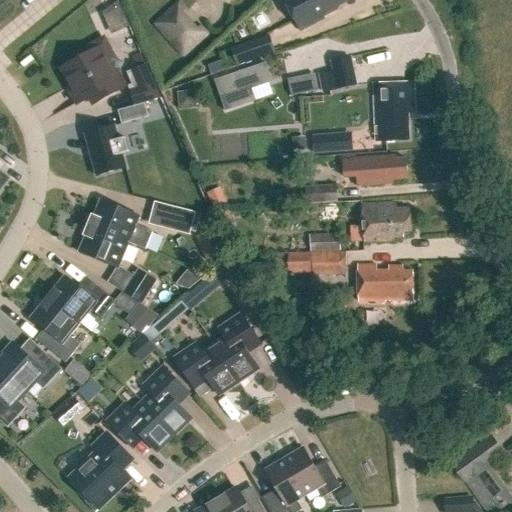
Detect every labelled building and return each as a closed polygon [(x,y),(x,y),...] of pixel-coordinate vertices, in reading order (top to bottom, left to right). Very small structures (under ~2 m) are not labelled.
[(336,8),(351,0),(282,0),(299,32),(324,19),(323,17),(337,10),(336,8)] [(155,25),(184,56),(207,34),(200,27),(195,32),(180,16),(186,11),(179,3),(155,25)] [(239,48),(244,63),(274,52),(269,37),(239,48)] [(81,55),(82,58),(61,69),(70,86),(68,88),(77,105),(94,96),(97,103),(126,88),(117,70),(114,72),(110,63),(113,62),(115,57),(106,41),(102,40),(82,50),(81,55)] [(351,58),(331,62),(333,73),(319,76),(323,93),(357,85),(351,58)] [(208,64),(212,75),(228,70),(225,59),(208,64)] [(264,64),(215,81),(226,112),(254,102),(250,88),(270,81),(264,64)] [(133,91),(136,104),(159,98),(145,67),(132,73),(140,89),(133,91)] [(302,78),(288,81),(291,97),(305,94),(302,78)] [(412,84),(373,86),(376,140),(408,138),(407,116),(414,115),(412,84)] [(194,92),(178,94),(180,110),(196,108),(194,92)] [(145,104),(118,111),(122,125),(149,117),(145,104)] [(97,177),(126,169),(122,155),(129,153),(125,138),(118,140),(114,126),(85,134),(97,177)] [(335,136),(313,137),(315,153),(337,152),(335,136)] [(357,160),(359,187),(385,185),(384,179),(407,178),(406,161),(395,161),(395,157),(357,160)] [(305,187),(306,204),(338,202),(336,184),(305,187)] [(220,188),(207,194),(213,208),(226,202),(220,188)] [(92,216),(88,226),(129,243),(140,217),(101,201),(94,217),(92,216)] [(411,231),(410,210),(393,211),(393,204),(362,206),(363,244),(394,242),(393,239),(403,238),(402,233),(411,231)] [(173,207),(168,225),(191,231),(195,213),(173,207)] [(227,210),(216,214),(221,229),(232,225),(227,210)] [(84,236),(86,237),(79,253),(118,269),(129,243),(88,226),(84,236)] [(214,232),(199,238),(202,245),(217,239),(214,232)] [(311,233),(312,250),(340,250),(339,233),(311,233)] [(312,252),(312,266),(320,266),(320,274),(341,274),(341,251),(312,252)] [(378,265),(357,266),(358,302),(413,301),(412,272),(403,272),(403,267),(390,267),(390,272),(378,272),(378,265)] [(124,292),(142,303),(156,281),(137,270),(124,292)] [(88,295),(65,276),(48,298),(80,324),(91,311),(101,319),(115,302),(96,286),(88,295)] [(17,298),(24,306),(37,296),(30,287),(17,298)] [(70,337),(80,324),(48,298),(31,319),(54,338),(46,347),(66,363),(80,345),(70,337)] [(126,320),(142,333),(146,328),(147,329),(157,316),(140,302),(126,320)] [(214,345),(239,383),(259,370),(248,354),(261,345),(241,314),(218,329),(224,338),(214,345)] [(128,346),(140,361),(154,349),(143,334),(128,346)] [(208,380),(219,396),(239,383),(214,345),(203,352),(197,343),(174,359),(195,389),(208,380)] [(0,360),(0,366),(26,391),(35,382),(44,390),(62,370),(44,353),(35,364),(14,345),(0,360)] [(26,391),(0,366),(0,421),(8,428),(26,408),(17,400),(26,391),(35,399),(26,391)] [(142,403),(174,435),(191,419),(178,405),(189,394),(164,368),(144,387),(151,394),(142,403)] [(73,397),(53,414),(63,426),(83,408),(73,397)] [(143,438),(156,452),(174,435),(142,403),(133,412),(126,404),(107,423),(132,449),(143,438)] [(94,448),(95,449),(97,447),(103,453),(94,462),(91,459),(71,479),(63,471),(62,472),(80,490),(77,493),(95,511),(129,478),(121,470),(132,459),(108,435),(94,448)] [(511,498),(475,448),(451,465),(464,482),(464,481),(486,511),(497,511),(511,501),(511,498)] [(285,460),(305,495),(316,488),(322,498),(341,487),(325,461),(314,467),(304,449),(285,460)] [(262,498),(269,511),(297,511),(302,510),(296,500),(305,495),(285,460),(265,471),(276,489),(262,498)] [(358,500),(349,486),(337,493),(346,508),(358,500)] [(237,488),(216,500),(222,511),(264,511),(258,500),(248,506),(237,488)] [(444,500),(444,511),(473,511),(472,498),(444,500)] [(222,511),(216,500),(196,511),(222,511)]
